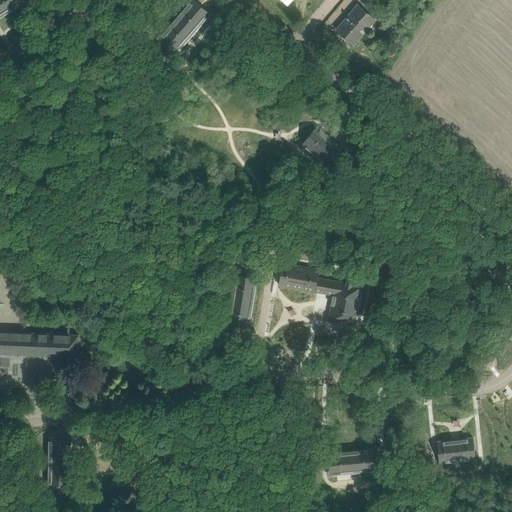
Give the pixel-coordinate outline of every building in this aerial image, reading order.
[(0,0),(0,19),(28,2),(26,0),(0,0)] [(194,0),(191,0),(186,6),(157,39),(175,54),(210,14),(194,0)] [(358,4),(347,17),(365,32),(375,20),(358,4)] [(365,32),(347,17),(336,29),(354,45),(365,32)] [(317,126),(311,134),(302,144),(327,166),(342,147),(317,126)] [(283,263),(281,275),(279,285),(333,295),(328,320),(356,325),(363,286),(352,284),(352,283),(346,282),(346,283),(317,278),(319,269),(283,263)] [(235,274),(228,315),(227,325),(249,329),(258,278),(235,274)] [(0,353),(67,356),(67,357),(67,358),(67,359),(68,360),(68,361),(68,362),(69,363),(70,363),(70,364),(72,364),(73,365),(74,365),(75,365),(76,364),(78,364),(78,363),(79,363),(80,362),(80,361),(81,360),(81,358),(81,357),(81,356),(81,355),(80,354),(79,353),(78,352),(79,335),(0,331),(0,353)] [(48,488),(71,488),(71,437),(49,436),(48,488)] [(473,437),(455,439),(458,465),(476,463),(473,437)] [(458,465),(455,439),(437,441),(440,467),(458,465)] [(377,448),(352,450),(354,473),(379,470),(377,448)] [(352,450),(326,453),(329,475),(354,473),(352,450)] [(106,482),(106,504),(130,504),(130,482),(106,482)]
